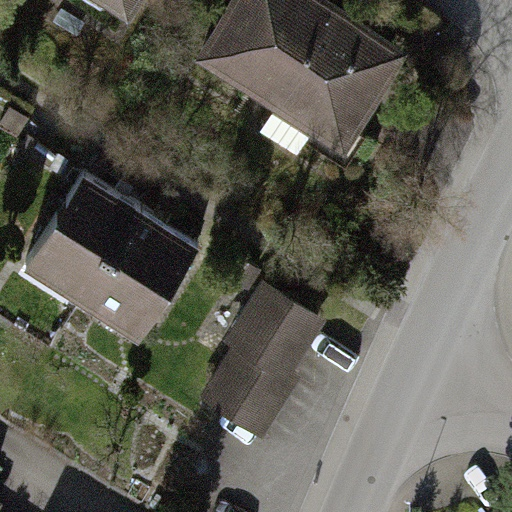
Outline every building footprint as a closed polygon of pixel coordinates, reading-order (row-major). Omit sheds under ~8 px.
[(116,0),(132,9),(137,0),(116,0)] [(243,0),(207,58),(355,151),(411,62),(312,0),(243,0)] [(34,268),(91,302),(146,211),(89,177),(34,268)] [(91,302),(148,336),(203,244),(146,211),(91,302)] [(239,350),(291,380),(326,322),(265,286),(230,345),(239,350)] [(209,400),(269,436),(299,385),(291,380),(239,350),(209,400)]
